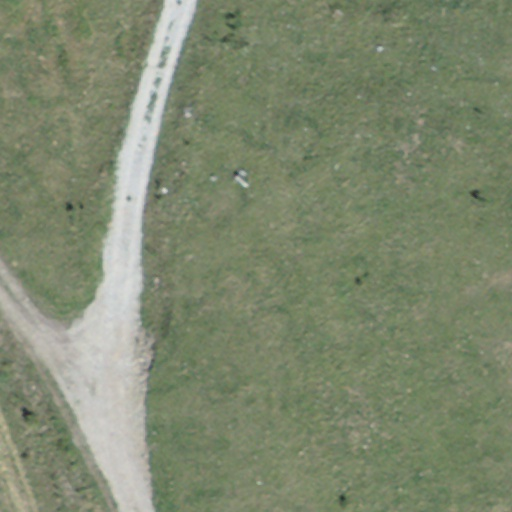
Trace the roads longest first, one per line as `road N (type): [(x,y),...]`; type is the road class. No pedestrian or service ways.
road 1 (primary): [(190,511),(58,0)]
road 2 (track): [(97,439),(158,72),(180,0)]
road 3 (track): [(130,511),(97,439),(0,294)]
